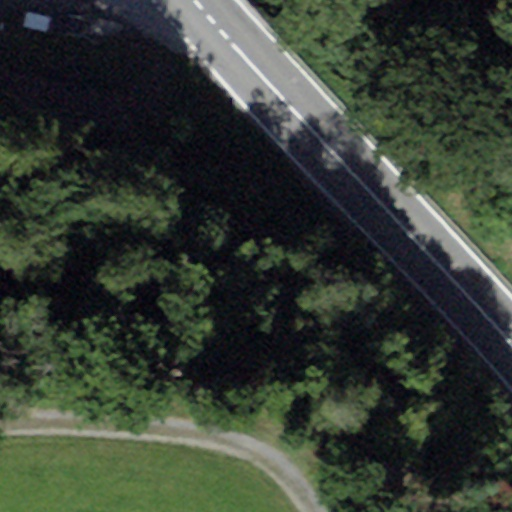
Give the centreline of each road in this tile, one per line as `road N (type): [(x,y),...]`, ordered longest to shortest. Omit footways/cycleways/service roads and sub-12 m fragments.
road 1 (primary): [(196,0),(511,341)]
road 2 (track): [(308,511),(262,453),(191,436),(0,427)]
